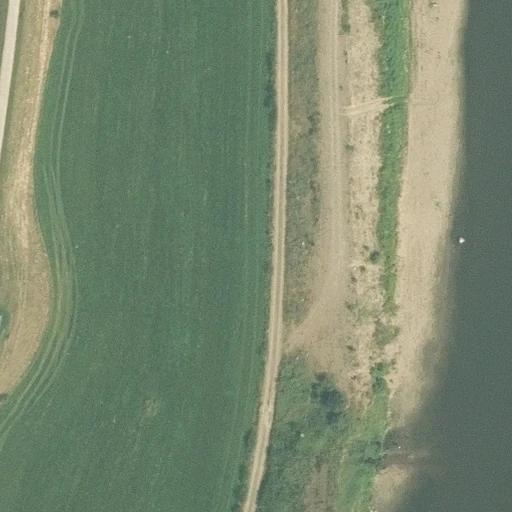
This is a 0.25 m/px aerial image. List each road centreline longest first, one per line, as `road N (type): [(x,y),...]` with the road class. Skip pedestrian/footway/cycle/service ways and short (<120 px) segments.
road 1 (track): [(281,0),(275,337),(244,511)]
road 2 (track): [(328,0),(324,304),(311,329),(275,337)]
